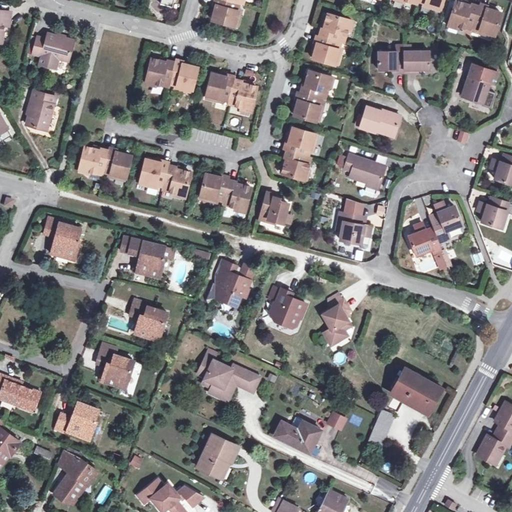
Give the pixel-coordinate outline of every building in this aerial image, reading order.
[(217,5),(215,13),(213,20),(237,27),(240,16),(237,15),(239,8),(236,7),(238,2),(228,0),(214,0),(213,4),(217,5)] [(390,0),(390,2),(401,5),(401,3),(408,5),(409,3),(414,5),(415,3),(420,4),(419,7),(426,9),(425,11),(436,15),(440,0),(390,0)] [(477,5),(470,3),(469,6),(461,3),(454,1),(446,24),(457,27),(457,25),(464,27),(465,25),(470,27),(471,24),(477,25),(475,28),(482,30),(482,33),(492,36),(500,12),(492,10),(485,8),(486,4),(479,2),(477,5)] [(0,40),(2,41),(4,25),(5,18),(11,19),(12,10),(0,8),(0,40)] [(316,43),(314,50),(312,58),(337,65),(340,54),(337,54),(338,47),(336,46),(338,42),(340,42),(342,37),(344,37),(346,31),(348,31),(352,21),(327,14),(325,21),(323,29),(321,28),(318,36),(316,35),(314,43),(316,43)] [(45,55),(46,52),(70,59),(75,39),(49,32),(47,38),(38,35),(33,52),(45,55)] [(403,70),(417,70),(429,70),(429,51),(403,51),(403,54),(397,54),(397,51),(378,51),(378,70),(392,70),(392,73),(403,73),(403,70)] [(166,62),(158,60),(151,58),(145,83),(155,86),(156,83),(163,85),(164,83),(169,84),(169,82),(175,83),(174,85),(181,87),(181,89),(191,92),(197,67),(190,65),(182,64),(183,61),(175,59),(174,61),(166,60),(166,62)] [(483,100),(489,81),(481,79),(483,71),(471,66),(461,96),(470,99),(471,97),(483,100)] [(309,70),(306,78),(304,85),(302,84),(299,92),(297,91),(295,99),(297,100),(295,107),(293,114),(317,121),(320,111),(318,110),(320,103),(318,103),(319,98),(321,98),(323,93),(325,94),(328,87),(330,88),(333,77),(309,70)] [(226,77),(218,75),(211,73),(205,98),(215,100),(216,98),(223,100),(223,97),(229,99),(228,101),(234,102),(233,105),(240,106),(240,109),(250,111),(256,87),(249,85),(241,83),(242,81),(234,79),(234,76),(226,74),(226,77)] [(33,99),(26,124),(47,130),(56,97),(34,91),(31,99),(33,99)] [(376,127),(394,133),(399,115),(381,109),(380,111),(366,106),(359,127),(374,132),(375,130),(376,127)] [(292,127),(290,135),(288,142),(285,141),(283,149),(285,150),(283,158),(286,158),(284,166),(281,173),(306,180),(308,170),(307,169),(308,162),(306,162),(307,156),(305,155),(307,150),(309,151),(311,144),(313,145),(316,134),(292,127)] [(393,136),(394,133),(376,127),(375,130),(393,136)] [(458,140),(463,142),(466,132),(461,130),(458,140)] [(99,150),(92,148),(84,147),(78,171),(89,174),(89,172),(96,173),(97,171),(102,172),(103,170),(108,171),(108,173),(115,175),(114,178),(125,180),(131,155),(123,154),(116,152),(117,149),(108,147),(108,150),(99,148),(99,150)] [(348,154),(347,158),(344,166),(343,169),(351,171),(349,177),(365,182),(378,187),(385,166),(348,154)] [(511,156),(506,155),(504,163),(492,159),(489,168),(496,170),(494,178),(511,183),(511,156)] [(159,165),(152,163),(145,161),(138,186),(149,188),(150,186),(157,188),(157,185),(162,187),(163,184),(168,185),(167,188),(175,189),(174,192),(185,194),(190,170),(183,168),(176,166),(176,164),(168,162),(168,164),(160,163),(159,165)] [(220,177),(213,175),(205,173),(199,198),(210,201),(211,198),(217,200),(218,198),(223,199),(223,201),(227,203),(227,205),(234,207),(234,209),(244,211),(250,187),(243,185),(235,183),(236,181),(228,179),(229,177),(221,175),(220,177)] [(282,223),(288,203),(273,199),(274,195),(266,192),(259,219),(274,223),(275,221),(282,223)] [(5,197),(3,204),(10,206),(12,199),(5,197)] [(480,221),(500,227),(503,218),(505,211),(510,213),(511,207),(511,204),(493,198),(491,206),(479,202),(476,210),(483,213),(480,221)] [(445,231),(461,224),(453,205),(444,208),(442,201),(434,205),(438,216),(429,220),(433,230),(426,233),(421,222),(413,225),(415,232),(408,235),(416,255),(432,248),(433,253),(441,249),(438,242),(447,238),(445,231)] [(359,224),(360,216),(339,212),(338,220),(342,221),(339,239),(360,243),(362,235),(368,236),(370,226),(364,225),(359,224)] [(74,258),(79,239),(77,238),(80,228),(48,219),(44,233),(55,237),(51,252),(74,258)] [(130,249),(133,234),(126,233),(122,247),(130,249)] [(160,276),(164,257),(162,256),(164,245),(144,240),(144,237),(133,234),(130,249),(129,252),(140,255),(136,271),(160,276)] [(175,248),(164,245),(162,256),(164,257),(173,258),(175,248)] [(207,303),(214,296),(236,306),(240,295),(244,287),(247,288),(250,279),(236,273),(239,266),(222,259),(215,277),(217,277),(215,282),(212,282),(205,298),(207,303)] [(280,289),(273,286),(268,298),(275,301),(280,289)] [(248,288),(247,288),(244,287),(240,295),(245,297),(248,288)] [(273,302),(269,313),(273,319),(275,317),(287,322),(285,324),(290,326),(294,325),(298,316),(299,317),(305,303),(290,296),(291,292),(281,288),(280,289),(275,301),(275,302),(273,302)] [(328,300),(332,306),(342,301),(338,294),(328,300)] [(159,340),(167,312),(148,306),(149,304),(135,299),(130,314),(139,317),(135,332),(159,340)] [(342,301),(332,306),(329,308),(330,311),(323,315),(332,330),(325,333),(331,343),(346,334),(343,329),(350,325),(346,318),(344,314),(346,313),(349,311),(343,300),(342,301)] [(104,341),(102,347),(116,352),(117,346),(104,341)] [(115,354),(116,352),(102,347),(97,362),(107,365),(102,380),(125,388),(134,361),(115,354)] [(210,350),(206,357),(213,361),(217,353),(210,350)] [(221,393),(230,397),(234,388),(232,387),(234,384),(253,393),(260,378),(234,366),(232,369),(213,361),(206,357),(198,374),(205,378),(203,384),(211,388),(209,393),(219,397),(221,393)] [(403,368),(390,392),(429,412),(442,388),(403,368)] [(6,378),(7,375),(0,372),(0,390),(0,391),(0,398),(33,411),(41,391),(22,384),(6,378)] [(23,381),(7,375),(6,378),(22,384),(23,381)] [(228,401),(230,397),(221,393),(219,397),(228,401)] [(496,430),(511,438),(511,404),(505,400),(495,420),(500,423),(496,430)] [(95,419),(99,409),(79,401),(73,417),(62,412),(57,426),(90,439),(97,420),(95,419)] [(385,423),(389,413),(380,409),(375,420),(366,441),(378,446),(387,424),(385,423)] [(332,410),(327,423),(343,430),(348,416),(332,410)] [(0,423),(4,419),(0,417),(0,452),(3,449),(10,455),(19,442),(0,426),(0,423)] [(313,444),(320,429),(302,420),(297,429),(281,420),(273,435),(307,452),(312,444),(313,444)] [(511,438),(496,430),(492,437),(487,434),(476,453),(495,463),(506,444),(508,446),(511,438)] [(196,467),(217,477),(223,464),(221,463),(223,459),(228,461),(235,446),(211,435),(196,467)] [(36,446),(34,451),(49,458),(51,452),(36,446)] [(69,447),(67,451),(79,457),(81,453),(69,447)] [(110,457),(112,450),(102,448),(100,455),(110,457)] [(97,471),(79,457),(67,451),(64,450),(58,464),(65,469),(66,468),(70,471),(55,494),(65,501),(67,498),(81,479),(87,483),(88,484),(97,471)] [(223,464),(217,477),(220,478),(228,461),(223,459),(221,463),(223,464)] [(73,503),(87,483),(81,479),(67,498),(73,503)] [(170,511),(175,511),(181,507),(176,501),(180,498),(177,494),(167,483),(163,486),(157,479),(137,496),(143,503),(149,498),(160,511),(162,511),(167,508),(170,511)] [(180,492),(182,496),(192,507),(203,497),(185,487),(180,492)] [(329,491),(318,511),(340,511),(347,500),(329,491)] [(272,511),(273,511),(276,511),(282,500),(279,499),(272,511)] [(459,505),(448,499),(445,505),(456,511),(459,505)] [(295,511),(298,508),(282,500),(276,511),(295,511)]
